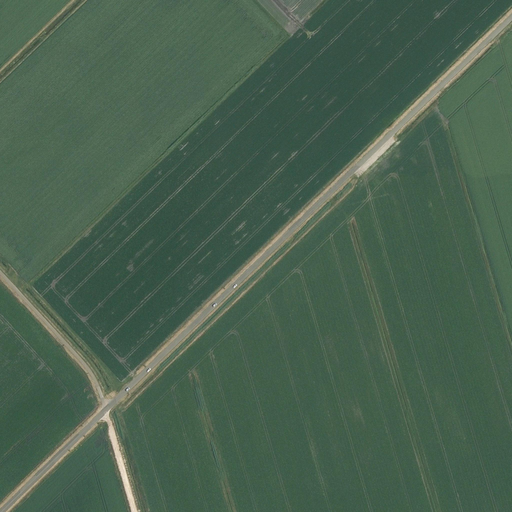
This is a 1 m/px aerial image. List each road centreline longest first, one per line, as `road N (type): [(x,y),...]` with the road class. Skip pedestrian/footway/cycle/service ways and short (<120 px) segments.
road 1 (tertiary): [(105,409),(511,16)]
road 2 (unclassified): [(105,409),(91,373),(0,273)]
road 3 (tertiary): [(2,511),(105,409)]
